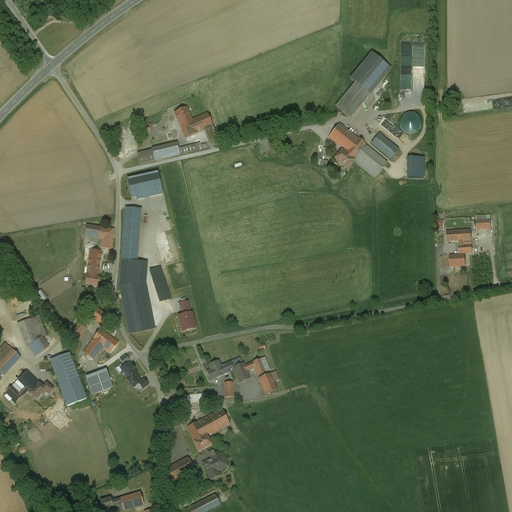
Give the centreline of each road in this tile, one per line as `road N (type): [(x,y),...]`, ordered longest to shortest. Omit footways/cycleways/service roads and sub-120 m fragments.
road 1 (unclassified): [(511,284),(141,357)]
road 2 (unclassified): [(141,357),(114,304),(115,165),(52,64)]
road 3 (unclassified): [(161,511),(161,399),(141,357)]
road 4 (track): [(35,511),(155,462)]
